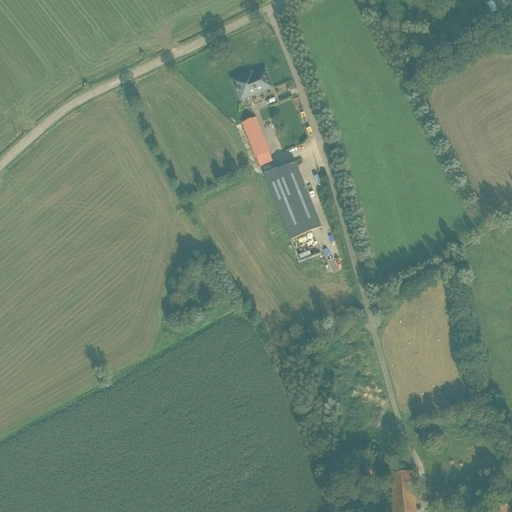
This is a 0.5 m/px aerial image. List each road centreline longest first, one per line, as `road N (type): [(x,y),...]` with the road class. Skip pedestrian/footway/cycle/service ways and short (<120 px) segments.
road 1 (unclassified): [(0,163),(83,95),(268,10)]
road 2 (unclassified): [(362,284),(268,10)]
